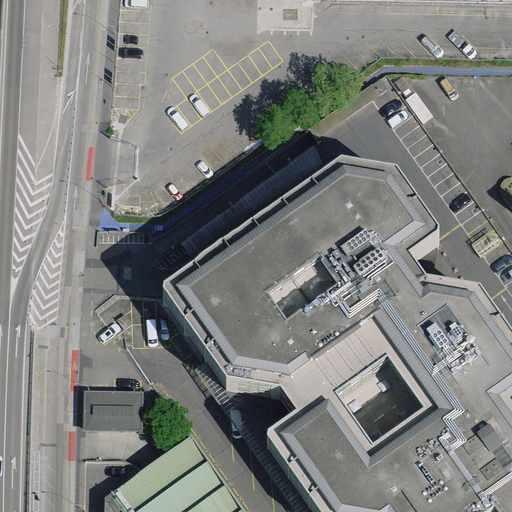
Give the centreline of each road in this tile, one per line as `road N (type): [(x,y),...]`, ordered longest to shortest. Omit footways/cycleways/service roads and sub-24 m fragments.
road 1 (primary): [(4,499),(17,0)]
road 2 (tertiary): [(68,511),(80,122)]
road 3 (primary): [(4,499),(22,297),(61,202),(80,122)]
road 4 (tertiary): [(80,122),(91,0)]
